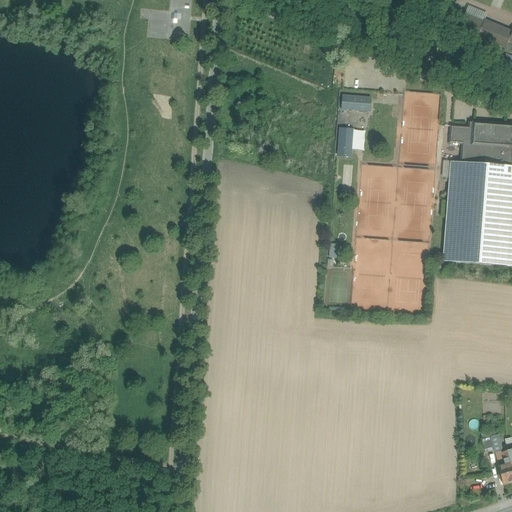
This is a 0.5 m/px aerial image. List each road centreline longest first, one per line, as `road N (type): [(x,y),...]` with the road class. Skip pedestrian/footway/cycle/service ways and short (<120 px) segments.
road 1 (unclassified): [(180,511),(217,0)]
road 2 (track): [(183,470),(0,434)]
